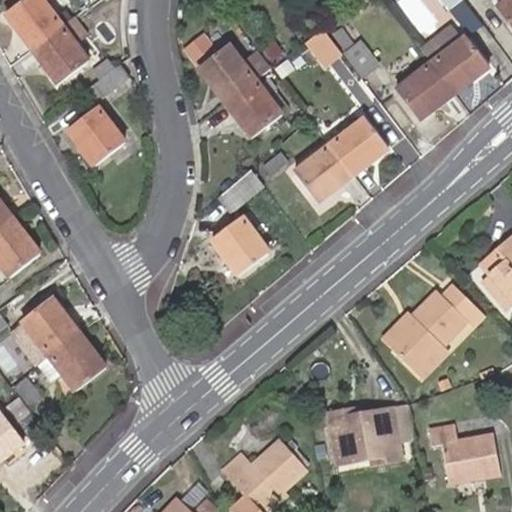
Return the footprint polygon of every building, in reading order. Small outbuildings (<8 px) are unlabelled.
[(26,0),(6,15),(32,50),(61,28),(40,0),(26,0)] [(441,0),(449,10),(462,0),(441,0)] [(511,27),(511,0),(507,0),(498,7),(511,27)] [(421,51),(432,64),(464,40),(453,26),(421,51)] [(324,65),(341,54),(324,27),(307,38),(324,65)] [(61,28),(32,50),(57,85),(87,63),(61,28)] [(432,64),(454,93),(490,66),(468,37),(464,40),(432,64)] [(361,42),(342,56),(362,81),(381,67),(361,42)] [(199,67),(225,102),(270,68),(257,53),(242,64),(228,45),(199,67)] [(419,120),(454,93),(432,64),(397,90),(419,120)] [(119,66),(81,95),(91,109),(129,80),(119,66)] [(282,116),(255,80),(225,102),(253,138),(282,116)] [(68,132),(94,167),(126,144),(100,108),(68,132)] [(331,145),(354,175),(389,148),(365,118),(331,145)] [(320,203),(354,175),(331,145),(296,173),(320,203)] [(252,170),(221,197),(234,213),(264,186),(252,170)] [(0,227),(11,219),(0,205),(0,227)] [(213,240),(241,275),(270,252),(242,217),(213,240)] [(37,254),(11,219),(0,227),(0,266),(8,277),(37,254)] [(511,238),(499,250),(508,260),(494,272),(511,292),(511,238)] [(485,262),(494,272),(508,260),(499,250),(485,262)] [(417,324),(390,348),(418,378),(446,353),(441,348),(466,324),(471,329),(481,320),(452,290),(443,299),(437,293),(411,317),(417,324)] [(50,356),(81,332),(54,295),(22,320),(26,325),(14,334),(38,365),(50,356)] [(382,340),(390,348),(417,324),(411,317),(410,315),(382,340)] [(107,367),(81,332),(50,356),(76,391),(107,367)] [(50,357),(38,366),(51,382),(62,373),(50,357)] [(26,378),(14,387),(31,410),(43,401),(26,378)] [(407,406),(394,409),(397,425),(395,426),(398,442),(413,439),(407,406)] [(338,467),(372,460),(384,458),(381,445),(398,442),(395,426),(397,425),(394,409),(359,416),(347,418),(345,412),(328,416),(331,432),(334,432),(337,449),(335,449),(338,467)] [(347,418),(359,416),(357,410),(345,412),(347,418)] [(0,414),(0,460),(24,443),(2,413),(0,414)] [(493,435),(458,441),(455,425),(428,430),(431,446),(441,444),(448,484),(500,475),(493,435)] [(322,433),(311,434),(317,468),(327,467),(322,433)] [(259,511),(281,493),(305,470),(280,441),(251,466),(241,454),(220,472),(243,498),(229,511),(230,511),(259,511)] [(384,458),(372,460),(373,466),(402,461),(398,442),(381,445),(384,458)] [(267,511),(284,496),(281,493),(259,511),(267,511)] [(187,511),(177,502),(166,511),(187,511)]
